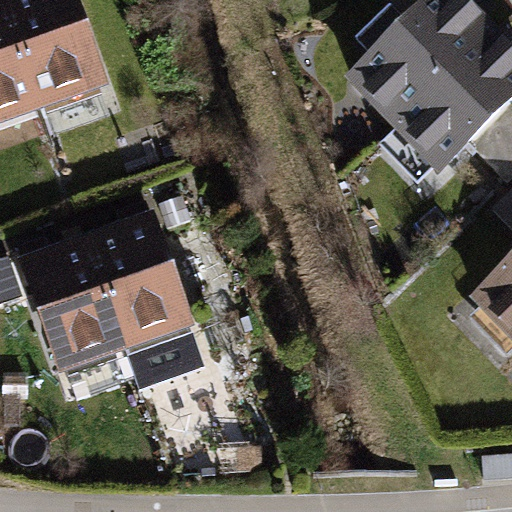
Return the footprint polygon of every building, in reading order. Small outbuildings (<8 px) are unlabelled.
[(0,0),(0,126),(43,110),(0,0)] [(108,84),(75,0),(0,0),(43,110),(108,84)] [(394,116),(486,25),(460,0),(404,0),(341,64),(394,116)] [(446,169),(511,103),(511,51),(486,25),(394,116),(446,169)] [(192,326),(146,213),(79,241),(125,354),(192,326)] [(125,354),(79,241),(11,268),(57,381),(125,354)] [(511,336),(511,258),(473,297),(511,336)]
